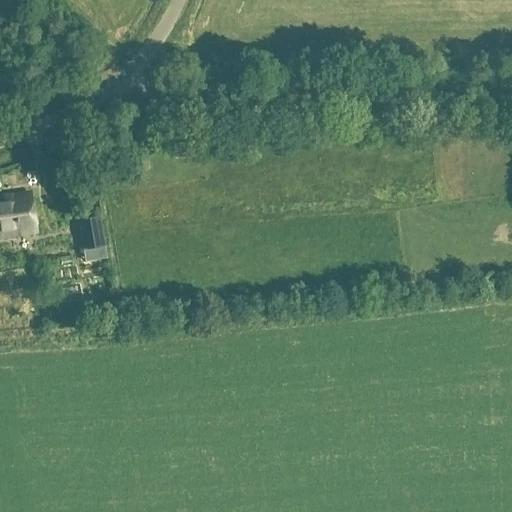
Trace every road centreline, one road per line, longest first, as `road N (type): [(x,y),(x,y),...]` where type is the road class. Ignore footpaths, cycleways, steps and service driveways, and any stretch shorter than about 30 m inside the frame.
road 1 (track): [(511,97),(201,93),(153,90),(123,75)]
road 2 (unclassified): [(0,141),(70,113),(123,75),(177,0)]
